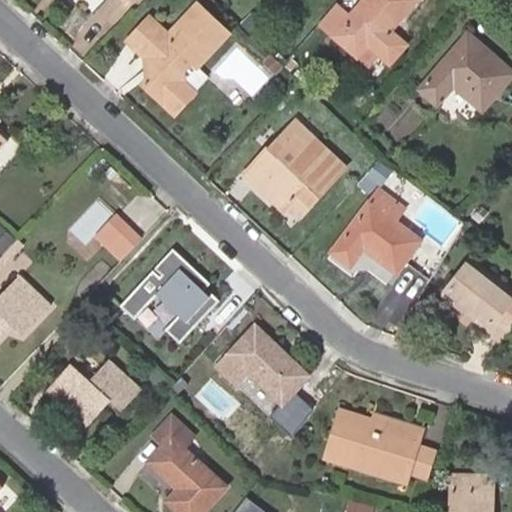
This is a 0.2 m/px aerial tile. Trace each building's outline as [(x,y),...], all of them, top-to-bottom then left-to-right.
[(335,3),(321,20),(359,55),(369,43),(391,62),(406,45),(390,30),(415,0),(365,0),(350,18),(335,3)] [(168,35),(161,28),(138,53),(142,57),(145,78),(141,84),(173,114),(195,91),(186,82),(184,72),(190,65),(196,69),(229,34),(197,4),(168,35)] [(138,53),(161,28),(149,17),(126,41),(138,53)] [(511,70),(469,33),(421,86),(438,102),(455,83),(483,108),(511,75),(511,70)] [(283,63),(273,54),(267,60),(277,70),(283,63)] [(299,116),(245,172),(285,209),(300,195),(310,204),(345,167),(314,137),(317,133),(299,116)] [(0,148),(9,139),(0,130),(0,148)] [(377,156),(364,171),(380,184),(392,169),(377,156)] [(403,207),(379,189),(332,251),(352,265),(365,247),(397,270),(420,238),(395,220),(403,207)] [(97,235),(108,246),(127,227),(116,216),(97,235)] [(121,259),(140,239),(127,227),(108,246),(121,259)] [(152,270),(120,305),(134,319),(159,292),(181,312),(165,329),(180,342),(219,300),(211,293),(207,297),(201,291),(205,287),(209,282),(172,248),(154,268),(161,274),(159,276),(152,270)] [(368,251),(361,262),(391,283),(399,272),(368,251)] [(497,322),(509,331),(511,326),(511,293),(499,283),(495,288),(468,266),(448,291),(466,307),(476,315),(493,328),(497,322)] [(0,294),(0,335),(12,323),(24,333),(51,303),(19,274),(0,294)] [(207,297),(211,293),(205,287),(201,291),(207,297)] [(476,315),(466,307),(460,315),(470,323),(476,315)] [(497,322),(493,328),(490,331),(502,340),(509,331),(497,322)] [(255,326),(219,365),(237,382),(249,370),(284,402),(309,375),(255,326)] [(72,363),(47,390),(86,426),(110,400),(121,409),(141,388),(109,359),(90,380),(72,363)] [(405,468),(413,444),(416,433),(375,419),(344,409),(330,456),(402,479),(405,468)] [(171,414),(152,434),(163,444),(148,461),(178,488),(167,500),(179,511),(202,511),(227,485),(185,446),(194,435),(171,414)] [(375,419),(416,433),(418,428),(376,414),(375,419)] [(433,451),(413,444),(405,468),(426,475),(433,451)] [(492,511),(493,490),(479,489),(479,475),(453,474),(452,511),(492,511)] [(479,489),(493,490),(493,475),(479,475),(479,489)] [(0,493),(0,508),(4,511),(18,494),(7,485),(0,493)] [(350,511),(370,511),(372,505),(352,502),(350,511)] [(46,511),(47,511),(39,503),(31,511),(32,511),(46,511)]
